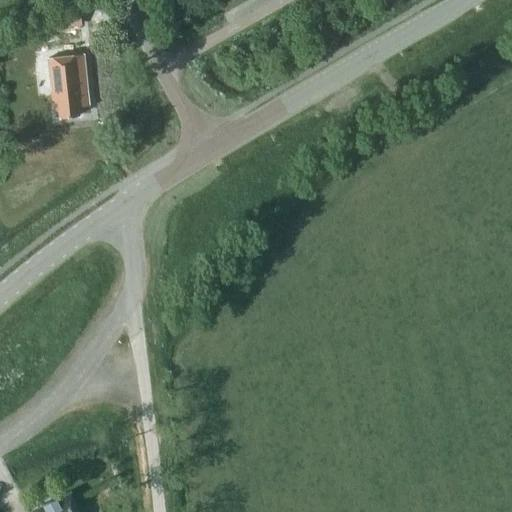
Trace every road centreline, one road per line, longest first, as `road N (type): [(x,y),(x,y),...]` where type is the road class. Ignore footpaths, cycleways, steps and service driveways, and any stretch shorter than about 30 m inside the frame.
road 1 (secondary): [(206,153),(467,0)]
road 2 (unclassified): [(159,511),(131,287)]
road 3 (residential): [(0,449),(68,392),(131,287)]
road 4 (unclassified): [(206,153),(133,0)]
road 5 (secondary): [(0,294),(127,201)]
